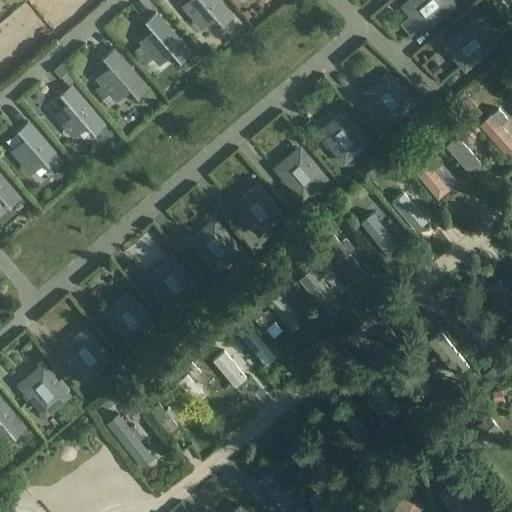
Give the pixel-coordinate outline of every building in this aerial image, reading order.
[(232,15),(218,0),(188,0),(182,6),(199,26),(212,15),(221,25),(232,15)] [(422,29),(444,10),(435,0),(406,0),(401,4),(422,29)] [(189,52),(155,12),(145,21),(153,30),(140,41),(156,62),(170,50),(179,60),(189,52)] [(464,69),(486,50),(466,25),(443,44),(464,69)] [(102,57),(109,66),(97,78),(113,99),(127,87),(136,97),(146,88),(112,48),(102,57)] [(60,64),(54,70),(60,77),(62,76),(66,81),(71,77),(60,64)] [(390,84),(386,79),(370,93),(374,97),(370,101),(389,123),(413,102),(394,80),(390,84)] [(59,93),(67,103),(54,114),(71,135),(85,123),(93,133),(103,124),(69,84),(59,93)] [(459,108),(469,98),(462,91),(452,101),(459,108)] [(336,110),(323,94),(295,118),(308,134),(336,110)] [(511,144),(511,138),(500,125),(506,119),(499,109),(491,114),(490,114),(479,124),(504,152),(511,144)] [(344,122),(341,118),(324,132),(328,136),(324,140),(343,162),(367,141),(349,119),(344,122)] [(16,130),(25,139),(12,151),(28,171),(42,160),(51,170),(61,161),(27,121),(16,130)] [(471,121),(464,127),(473,137),(480,131),(471,121)] [(472,175),(480,168),(459,143),(450,149),(450,150),(471,176),(472,175)] [(424,157),(423,155),(421,156),(417,151),(405,160),(437,197),(456,182),(431,152),(424,157)] [(302,158),(298,154),(282,167),(286,172),(282,175),(300,198),(325,177),(306,155),(302,158)] [(75,170),(68,162),(59,170),(66,178),(75,170)] [(365,174),(371,181),(378,174),(372,167),(365,174)] [(18,197),(0,176),(0,197),(8,206),(18,197)] [(423,217),(408,199),(398,187),(387,197),(411,227),(423,217)] [(259,194),(255,190),(239,204),(243,208),(239,212),(258,234),(282,213),(263,191),(259,194)] [(357,224),(357,225),(384,258),(384,257),(394,249),(383,235),(390,229),(383,221),(376,227),(368,216),(357,224)] [(216,231),(212,226),(196,240),(200,244),(196,248),(215,270),(239,249),(220,227),(216,231)] [(352,257),(348,252),(345,254),(338,245),(329,253),(351,279),(359,271),(349,259),(352,257)] [(174,267),(170,262),(153,276),(157,281),(153,284),(172,306),(197,286),(178,263),(174,267)] [(312,266),(297,278),(328,314),(342,303),(312,266)] [(491,288),(506,306),(511,311),(511,313),(511,294),(500,281),(491,288)] [(290,332),(299,325),(276,298),(270,303),(267,306),(290,332)] [(131,303),(127,299),(111,312),(115,317),(110,320),(129,342),(154,322),(135,300),(131,303)] [(255,301),(245,308),(255,319),(264,312),(255,301)] [(472,308),(462,315),(485,343),(494,335),(472,308)] [(276,354),(258,331),(252,324),(249,321),(237,331),(260,358),(265,364),(276,354)] [(456,370),(465,363),(442,333),(432,341),(456,370)] [(88,339),(84,335),(68,348),(72,353),(68,356),(87,379),(111,358),(92,336),(88,339)] [(222,340),(206,354),(206,356),(225,377),(229,381),(239,372),(230,361),(236,356),(224,341),(222,340)] [(493,342),(487,348),(494,358),(501,352),(493,342)] [(423,396),(432,388),(411,362),(402,370),(401,370),(423,396)] [(192,364),(187,369),(186,370),(195,379),(201,373),(192,364)] [(476,374),(470,366),(461,373),(468,381),(476,374)] [(492,368),(484,375),(488,381),(497,374),(492,368)] [(159,369),(151,375),(157,381),(164,375),(159,369)] [(45,376),(41,371),(25,385),(29,389),(25,393),(44,415),(68,394),(49,372),(45,376)] [(195,403),(204,395),(185,374),(176,382),(195,403)] [(400,409),(401,409),(377,380),(368,387),(372,393),(392,416),(400,409)] [(168,433),(177,426),(146,387),(136,395),(168,433)] [(502,389),(494,391),(496,401),(504,400),(502,389)] [(439,394),(429,402),(437,411),(446,404),(439,394)] [(111,395),(101,403),(106,411),(117,402),(111,395)] [(24,428),(0,400),(0,430),(5,427),(13,437),(24,428)] [(136,405),(128,412),(134,419),(143,412),(136,405)] [(351,429),(358,438),(362,442),(371,435),(348,408),(339,415),(338,415),(351,429)] [(139,438),(131,428),(118,412),(105,422),(141,466),(153,456),(139,438)] [(383,415),(375,421),(381,428),(389,422),(383,415)] [(489,415),(474,429),(485,442),(500,428),(489,415)] [(321,475),(333,466),(306,435),(299,438),(295,444),(294,445),(321,476),(321,475)] [(263,480),(276,495),(284,504),(285,505),(286,504),(293,498),(294,497),(273,472),(264,480),(263,480)] [(490,511),(478,497),(481,495),(468,480),(456,490),(453,486),(440,496),(451,508),(449,510),(450,511),(490,511)] [(400,495),(391,511),(388,511),(387,511),(422,511),(425,506),(400,495)]
